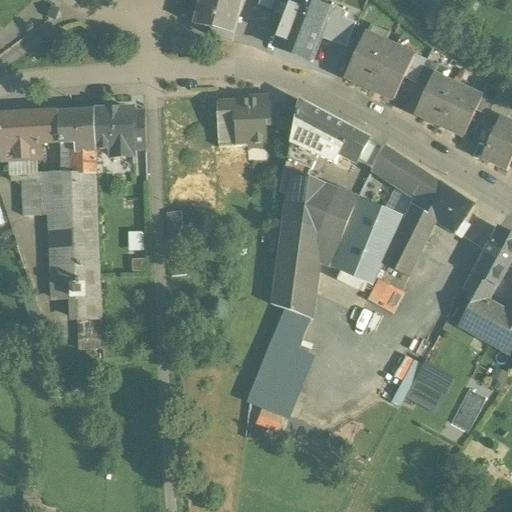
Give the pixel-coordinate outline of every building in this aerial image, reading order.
[(201,0),(194,27),(211,31),(209,37),(232,43),(243,0),(201,0)] [(260,0),(258,6),(272,10),(275,0),(260,0)] [(293,0),(275,49),(312,63),(321,40),(331,12),(330,11),(299,0),(293,0)] [(321,40),(345,49),(355,28),(356,25),(342,20),(345,12),(331,7),(330,11),(331,12),(321,40)] [(52,8),(47,17),(55,21),(59,12),(52,8)] [(345,49),(343,51),(356,57),(365,36),(367,37),(368,34),(355,28),(345,49)] [(367,37),(365,36),(356,57),(346,78),(370,89),(390,47),(367,37)] [(413,58),(390,47),(370,89),(395,100),(404,80),(414,59),(413,58)] [(427,61),(414,55),(413,58),(414,59),(404,80),(415,85),(426,61),(427,61)] [(426,61),(415,85),(428,91),(434,77),(435,78),(440,68),(427,61),(426,61)] [(435,78),(434,77),(428,91),(416,116),(440,127),(458,88),(435,78)] [(487,86),(481,99),(482,100),(477,112),(488,118),(499,94),(487,86)] [(481,99),(458,88),(440,127),(464,138),(477,112),(482,100),(481,99)] [(268,100),(235,102),(235,106),(236,147),(246,147),(265,146),(264,127),(269,127),(268,100)] [(497,100),(491,116),(501,120),(507,104),(497,100)] [(371,141),(299,102),(287,171),(308,179),(310,171),(312,172),(323,146),(341,155),(372,172),(372,171),(383,151),(370,143),(371,141)] [(235,106),(218,106),(218,118),(217,118),(218,148),(236,147),(235,106)] [(94,111),(58,114),(59,142),(59,144),(76,144),(76,152),(96,151),(94,112),(94,111)] [(131,111),(94,112),(96,151),(109,151),(109,157),(132,157),(132,150),(131,114),(131,111)] [(58,114),(0,117),(0,134),(2,134),(3,162),(21,161),(40,159),(39,144),(59,142),(58,114)] [(145,114),(131,114),(132,150),(146,150),(145,114)] [(511,126),(500,121),(482,159),(507,171),(511,160),(511,126)] [(40,159),(21,161),(22,182),(34,182),(34,180),(51,181),(51,175),(60,175),(59,144),(59,142),(39,144),(40,159)] [(341,155),(323,146),(312,172),(319,175),(326,163),(335,167),(341,155)] [(411,168),(383,150),(383,151),(372,171),(387,179),(399,187),(411,168)] [(71,175),(60,175),(65,300),(101,298),(96,151),(76,152),(70,153),(71,175)] [(473,208),(411,168),(399,187),(419,200),(413,209),(437,225),(454,237),(455,236),(463,224),(473,208)] [(308,179),(287,171),(282,195),(287,197),(283,227),(322,233),(323,233),(338,192),(308,179)] [(65,300),(60,175),(51,175),(51,181),(34,180),(34,182),(22,182),(23,217),(50,216),(53,300),(65,300)] [(407,220),(338,192),(323,233),(322,233),(315,264),(317,265),(372,290),(376,280),(393,288),(403,292),(437,225),(413,209),(407,220)] [(181,218),(166,219),(167,244),(172,287),(187,286),(181,218)] [(469,228),(463,224),(455,236),(461,240),(469,228)] [(322,233),(283,227),(281,243),(272,302),(271,307),(286,312),(310,321),(317,265),(315,264),(322,233)] [(511,239),(497,230),(464,291),(465,290),(482,300),(486,293),(491,296),(508,264),(511,266),(511,239)] [(144,252),(144,233),(130,233),(129,251),(144,252)] [(274,242),(265,301),(272,302),(281,243),(274,242)] [(389,297),(393,288),(376,280),(372,290),(389,297)] [(511,317),(507,314),(475,297),(460,325),(511,354),(511,317)] [(102,324),(101,298),(65,300),(66,325),(77,325),(101,324),(102,324)] [(286,312),(272,350),(295,359),(310,321),(286,312)] [(102,342),(101,324),(77,325),(78,343),(102,342)] [(295,359),(272,350),(252,406),(290,421),(310,365),(295,359)] [(451,383),(423,367),(406,399),(433,414),(451,383)] [(463,397),(463,412),(480,413),(480,397),(463,397)]
